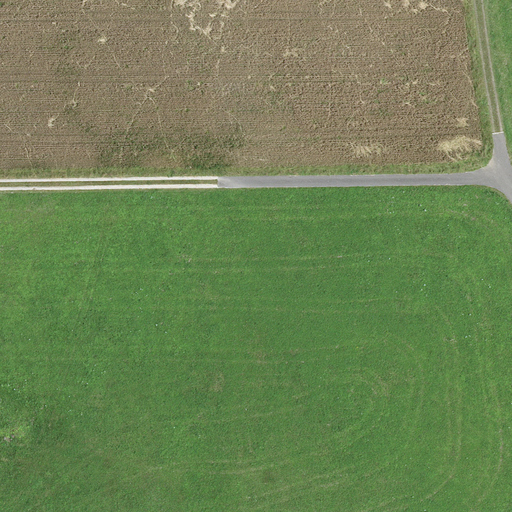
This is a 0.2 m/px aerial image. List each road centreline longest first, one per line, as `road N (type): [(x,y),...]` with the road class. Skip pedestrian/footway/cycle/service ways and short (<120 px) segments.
road 1 (track): [(506,181),(0,186)]
road 2 (track): [(511,200),(474,0)]
